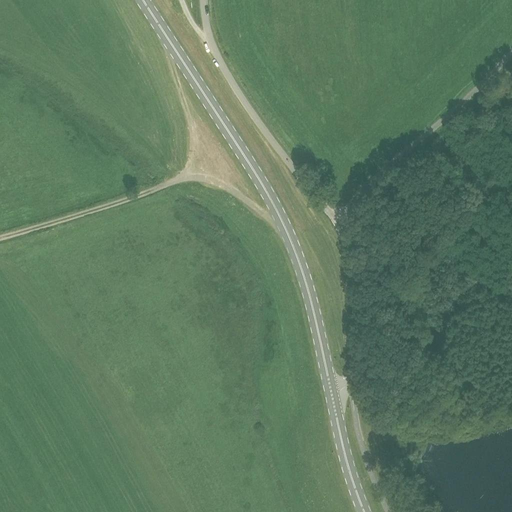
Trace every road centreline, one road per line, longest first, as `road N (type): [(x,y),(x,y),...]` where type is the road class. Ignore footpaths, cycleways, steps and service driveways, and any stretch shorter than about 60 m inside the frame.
road 1 (unclassified): [(331,400),(351,381),(354,360),(350,258),(336,222),(233,86),(210,45),(202,0)]
road 2 (primary): [(289,239),(157,27)]
road 3 (unclassified): [(0,235),(180,175)]
road 4 (primary): [(331,400),(289,239)]
road 5 (unclassified): [(157,27),(187,115),(191,143),(180,175)]
road 6 (unclassified): [(180,175),(207,175),(251,199),(289,239)]
